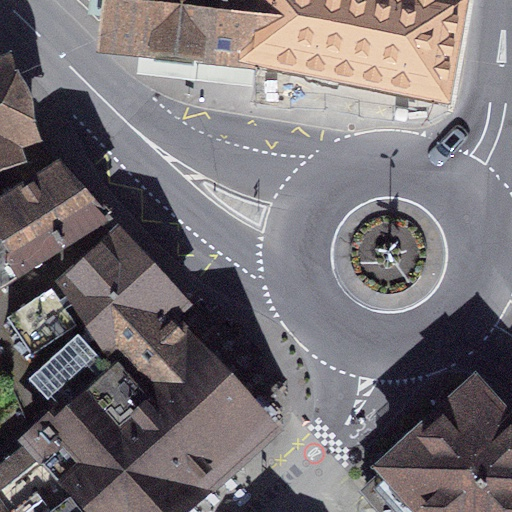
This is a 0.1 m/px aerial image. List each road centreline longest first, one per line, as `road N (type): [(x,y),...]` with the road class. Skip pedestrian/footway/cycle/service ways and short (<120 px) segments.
road 1 (residential): [(353,169),(240,171),(99,93)]
road 2 (tertiary): [(99,93),(163,157),(239,207),(301,227)]
road 3 (residential): [(375,348),(356,413),(268,511)]
road 4 (tertiary): [(503,0),(493,122),(454,186)]
road 5 (tertiary): [(301,227),(296,254),(310,305),(327,325),(375,348)]
road 6 (tertiary): [(0,0),(99,93)]
road 7 (tertiary): [(375,348),(423,344),(445,333),(476,297)]
